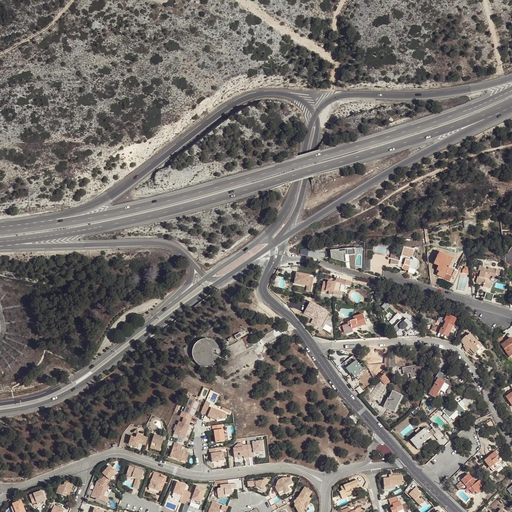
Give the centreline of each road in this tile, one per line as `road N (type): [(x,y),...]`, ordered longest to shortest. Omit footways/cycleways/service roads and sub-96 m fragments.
road 1 (trunk): [(511,90),(195,193),(0,231)]
road 2 (trunk): [(0,241),(195,204),(511,102)]
road 3 (trunk): [(315,115),(294,95),(243,95),(99,204),(0,225)]
road 4 (trunk): [(272,243),(511,108)]
road 5 (tertiary): [(0,411),(75,388),(221,279)]
road 6 (residential): [(274,261),(304,258),(511,315)]
road 7 (residential): [(316,350),(423,341),(450,348),(511,439)]
road 8 (trunk): [(511,78),(422,96),(338,96),(315,115)]
road 9 (trunk): [(0,246),(163,243),(190,262)]
road 10 (tertiary): [(144,325),(64,385),(0,403)]
road 11 (trunk): [(272,243),(298,205),(315,115)]
road 12 (trunk): [(315,115),(292,197),(264,235)]
road 13 (residential): [(81,464),(118,452),(200,475)]
